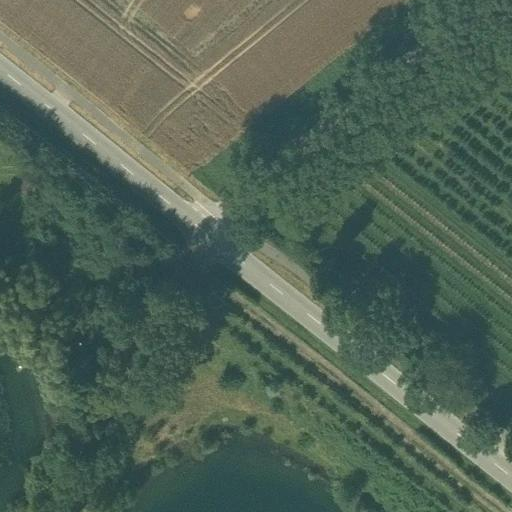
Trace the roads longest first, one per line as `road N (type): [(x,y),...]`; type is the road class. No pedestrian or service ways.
road 1 (tertiary): [(203,229),(511,477)]
road 2 (unclassified): [(203,229),(486,0)]
road 3 (tertiary): [(0,67),(203,229)]
